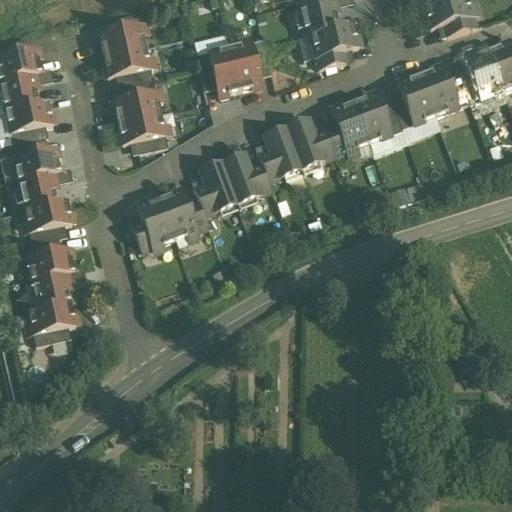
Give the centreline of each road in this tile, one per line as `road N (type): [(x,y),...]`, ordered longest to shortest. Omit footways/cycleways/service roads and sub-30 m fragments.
road 1 (secondary): [(511,209),(291,289),(154,375)]
road 2 (residential): [(97,214),(241,125),(387,66)]
road 3 (secondary): [(154,375),(0,494)]
road 4 (residential): [(97,214),(57,40)]
road 5 (residential): [(154,375),(132,338),(97,214)]
road 6 (residential): [(387,66),(507,31)]
